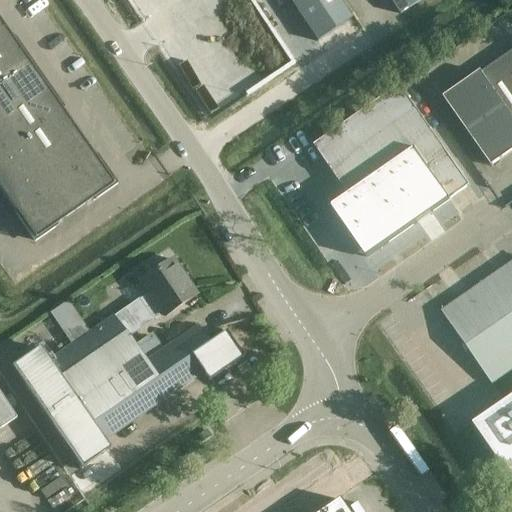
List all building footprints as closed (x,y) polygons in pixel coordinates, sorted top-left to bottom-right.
[(337,0),(289,0),(317,42),(350,20),(337,0)] [(390,0),(400,15),(422,0),(390,0)] [(0,47),(12,40),(0,23),(0,47)] [(0,84),(29,64),(12,40),(0,47),(0,84)] [(511,52),(480,74),(446,98),(493,166),(511,152),(511,52)] [(0,84),(0,106),(7,117),(47,89),(29,64),(0,84)] [(470,187),(400,86),(313,147),(349,197),(332,208),(368,258),(470,187)] [(47,89),(7,117),(25,142),(64,114),(47,89)] [(25,142),(42,166),(81,138),(64,114),(25,142)] [(7,117),(0,122),(0,159),(25,142),(7,117)] [(58,189),(98,161),(81,138),(42,166),(58,189)] [(0,189),(3,194),(42,166),(25,142),(0,159),(0,189)] [(115,185),(98,161),(58,189),(75,213),(115,185)] [(3,194),(19,217),(58,189),(42,166),(3,194)] [(58,189),(19,217),(36,241),(75,213),(58,189)] [(47,362),(38,349),(9,369),(80,470),(109,449),(103,441),(201,373),(207,382),(242,358),(224,333),(208,344),(197,328),(145,364),(136,352),(137,352),(128,339),(154,321),(153,319),(161,313),(164,318),(197,295),(173,260),(140,283),(148,294),(114,318),(113,317),(87,335),(47,362)] [(511,263),(444,311),(494,384),(511,371),(511,263)] [(0,429),(17,419),(0,393),(0,429)] [(511,400),(475,427),(511,479),(511,477),(511,400)] [(323,511),(343,511),(338,503),(323,511)]
